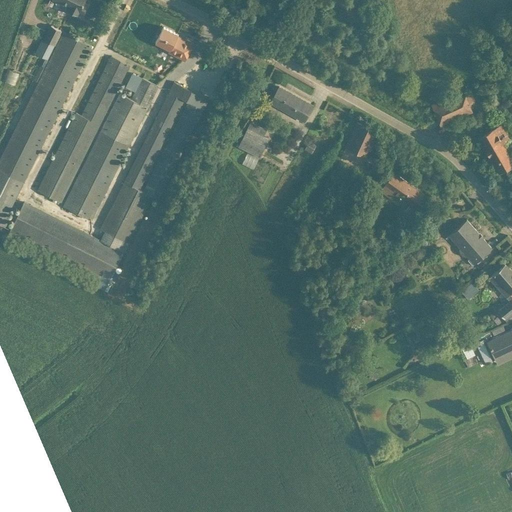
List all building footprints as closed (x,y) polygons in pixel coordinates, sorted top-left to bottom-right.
[(50,0),(50,1),(79,15),(86,0),(50,0)] [(96,47),(105,25),(99,23),(90,44),(96,47)] [(186,58),(195,41),(163,25),(155,41),(186,58)] [(51,27),(44,40),(57,46),(0,159),(0,226),(1,227),(92,47),(51,27)] [(131,67),(112,57),(109,63),(103,60),(99,67),(105,70),(81,115),(78,114),(37,192),(91,220),(160,89),(141,79),(131,99),(118,92),(131,67)] [(304,122),(313,104),(279,86),(270,103),(304,122)] [(102,241),(26,203),(11,231),(112,281),(200,106),(170,91),(100,230),(106,233),(102,241)] [(464,92),(432,106),(442,128),(475,114),(473,110),(480,107),(474,94),(466,97),(464,92)] [(383,135),(357,122),(345,146),(370,159),(383,135)] [(255,171),(272,141),(264,137),(267,132),(252,123),(238,147),(248,153),(242,163),(255,171)] [(478,139),(499,175),(511,167),(511,158),(504,144),(510,141),(501,125),(478,139)] [(297,151),(305,155),(309,146),(301,143),(297,151)] [(417,212),(429,197),(394,172),(380,191),(395,202),(398,198),(417,212)] [(475,265),(493,248),(467,219),(448,235),(475,265)] [(506,297),(511,292),(511,271),(505,264),(489,278),(506,297)] [(508,321),(511,317),(511,304),(501,313),(508,321)] [(511,359),(511,331),(489,341),(499,365),(511,359)] [(461,359),(469,355),(465,347),(456,351),(461,359)]
